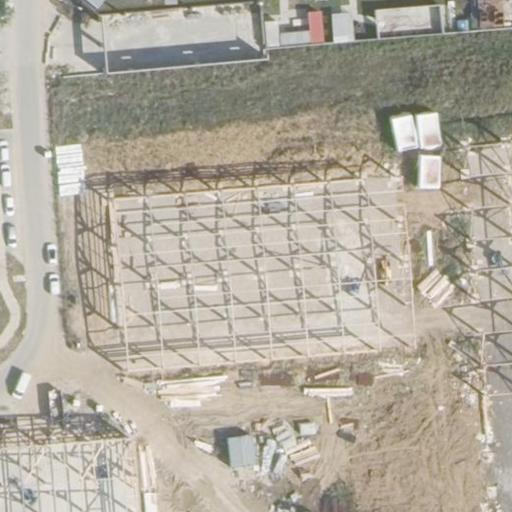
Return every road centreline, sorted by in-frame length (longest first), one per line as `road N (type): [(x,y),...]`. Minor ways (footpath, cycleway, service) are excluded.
road 1 (unclassified): [(31,49),(48,333),(37,375),(0,389)]
road 2 (unclassified): [(31,49),(242,35)]
